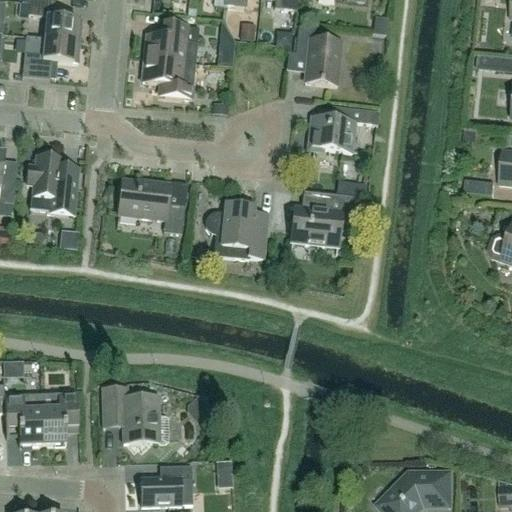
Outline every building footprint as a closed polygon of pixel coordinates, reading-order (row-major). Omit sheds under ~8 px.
[(20,0),(20,6),(28,7),(55,9),(47,8),(48,0),(20,0)] [(223,0),(223,2),(222,9),(244,11),(244,0),(223,0)] [(273,0),(272,12),(294,14),(295,0),(273,0)] [(55,9),(28,7),(27,19),(45,21),(43,42),(78,46),(80,24),(54,21),(55,9)] [(194,68),(195,56),(197,32),(165,29),(164,41),(145,39),(142,62),(194,68)] [(303,87),(335,90),(339,47),(312,44),(313,32),(297,30),(294,58),(306,60),(303,87)] [(24,40),(20,81),(48,84),(50,65),(76,68),(78,46),(43,42),(24,40)] [(142,62),(140,86),(156,88),(155,100),(163,101),(190,103),(191,91),(194,68),(142,62)] [(226,119),(227,108),(211,107),(211,118),(226,119)] [(310,121),(307,151),(307,156),(323,158),(323,153),(349,157),(352,127),(369,129),(371,115),(341,112),(340,125),(310,121)] [(498,188),(511,189),(511,156),(502,155),(498,188)] [(0,156),(0,206),(11,208),(14,184),(0,183),(3,157),(0,156)] [(26,168),(23,190),(31,191),(30,200),(29,213),(47,215),(47,217),(67,219),(69,195),(72,171),(60,170),(61,163),(35,160),(34,169),(26,168)] [(462,197),(491,200),(492,187),(464,184),(462,197)] [(183,211),(166,209),(168,188),(137,185),(137,187),(120,185),(116,219),(163,225),(161,237),(180,239),(183,211)] [(294,211),(290,247),(335,253),(337,238),(350,232),(353,201),(330,199),(328,215),(300,212),(294,211)] [(205,223),(204,227),(205,232),(206,235),(210,237),(215,238),(212,260),(248,264),(248,262),(261,263),(265,219),(251,217),(252,211),(224,208),(223,218),(217,217),(212,218),(208,220),(205,223)] [(511,227),(507,243),(504,242),(498,240),(492,243),(488,255),(491,261),(497,263),(511,268),(511,227)] [(60,236),(58,251),(75,253),(77,238),(60,236)] [(166,243),(164,255),(174,256),(175,244),(166,243)] [(164,421),(157,421),(156,401),(125,402),(125,392),(100,392),(101,432),(122,432),(122,448),(157,447),(164,447),(167,443),(166,423),(164,421)] [(75,397),(39,398),(41,450),(64,449),(63,433),(76,432),(76,426),(75,397)] [(39,398),(3,400),(3,417),(4,429),(4,435),(17,434),(17,451),(41,450),(39,398)] [(214,466),(214,478),(229,477),(229,465),(214,466)] [(164,483),(139,484),(140,511),(179,510),(190,509),(190,494),(189,470),(164,471),(164,483)] [(419,511),(426,505),(447,505),(447,510),(448,510),(448,477),(408,477),(376,509),(378,511),(419,511)]
